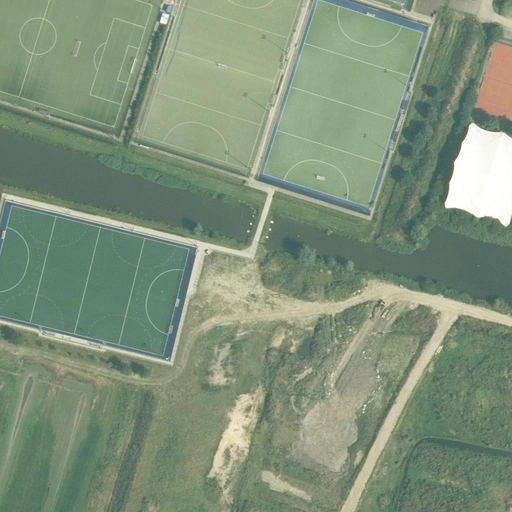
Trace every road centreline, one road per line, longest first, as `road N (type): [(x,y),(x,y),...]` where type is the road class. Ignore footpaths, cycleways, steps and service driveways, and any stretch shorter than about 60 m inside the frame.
road 1 (residential): [(346,511),(450,310)]
road 2 (residential): [(450,310),(393,296),(328,308),(264,299)]
